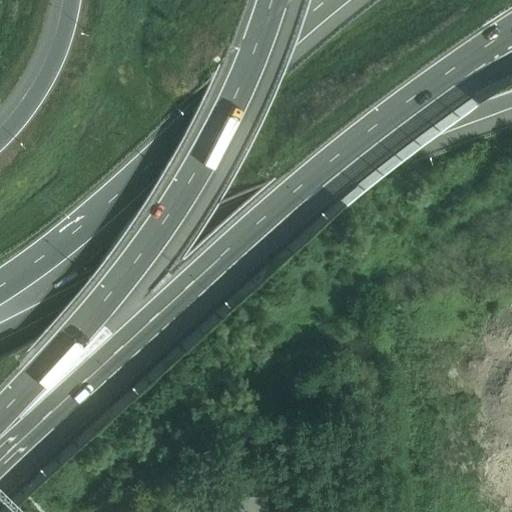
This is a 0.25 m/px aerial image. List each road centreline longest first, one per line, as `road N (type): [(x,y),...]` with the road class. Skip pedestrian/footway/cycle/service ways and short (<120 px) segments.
road 1 (motorway): [(0,424),(123,344),(351,143),(511,29)]
road 2 (motorway): [(0,334),(198,229),(511,108)]
road 3 (motorway): [(0,415),(104,300),(146,237),(219,109),(268,0)]
road 4 (motorway): [(0,288),(331,0)]
road 5 (motorway): [(69,0),(62,38),(36,90),(0,132)]
